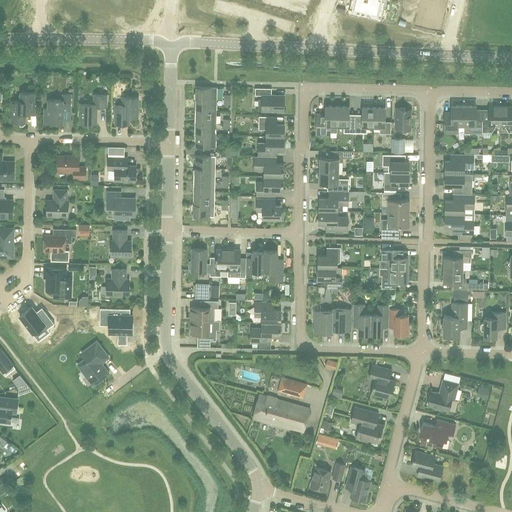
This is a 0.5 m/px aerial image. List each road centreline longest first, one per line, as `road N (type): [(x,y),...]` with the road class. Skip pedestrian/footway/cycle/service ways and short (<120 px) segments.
road 1 (residential): [(302,232),(302,88),(430,90)]
road 2 (residential): [(422,352),(430,90)]
road 3 (residential): [(422,352),(301,350),(302,232)]
road 4 (residential): [(30,138),(27,290),(6,305),(0,297)]
road 5 (residential): [(261,490),(168,351)]
road 6 (tertiary): [(170,46),(314,48)]
road 7 (residential): [(30,138),(168,141)]
road 8 (residential): [(390,486),(422,352)]
road 9 (residential): [(302,232),(168,230)]
road 10 (tertiary): [(314,48),(447,55)]
road 11 (tertiary): [(43,38),(170,46)]
road 12 (residential): [(168,351),(168,230)]
